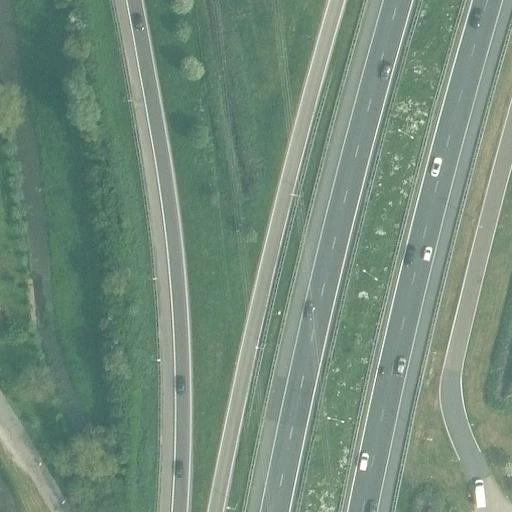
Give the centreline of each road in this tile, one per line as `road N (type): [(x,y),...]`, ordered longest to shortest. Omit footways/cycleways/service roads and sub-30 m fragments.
road 1 (motorway): [(363,511),(407,302),(487,0)]
road 2 (motorway): [(337,0),(247,346),(215,511)]
road 3 (motorway): [(396,0),(321,288),(274,511)]
road 4 (motorway): [(132,0),(172,241),(182,370),(178,511)]
road 5 (residential): [(60,511),(0,407)]
